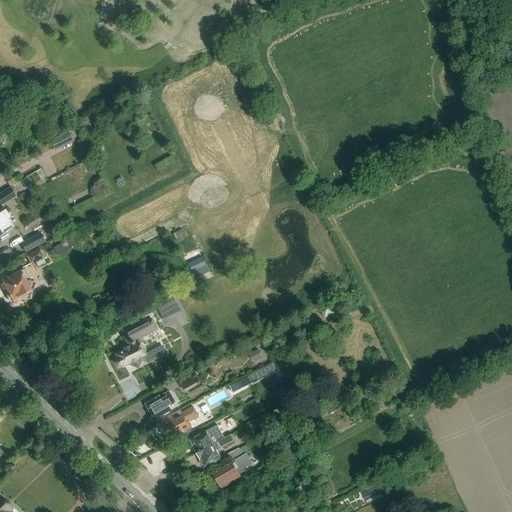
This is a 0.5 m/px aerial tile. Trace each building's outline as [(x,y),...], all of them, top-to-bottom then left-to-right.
[(69,130),(50,140),(55,149),(74,139),(69,130)] [(173,157),(159,164),(161,169),(175,161),(173,157)] [(37,171),(42,179),(46,177),(41,169),(37,171)] [(18,174),(7,181),(10,186),(21,180),(18,174)] [(0,193),(0,204),(1,206),(16,197),(9,187),(0,193)] [(0,239),(2,242),(9,237),(5,231),(11,227),(6,220),(9,218),(2,207),(0,207),(0,239)] [(186,228),(176,233),(180,241),(190,236),(186,228)] [(45,242),(40,233),(20,244),(25,252),(45,242)] [(53,248),(57,255),(76,244),(73,237),(53,248)] [(27,256),(32,265),(36,263),(38,267),(46,263),(43,258),(45,257),(40,249),(27,256)] [(203,256),(188,263),(193,272),(207,266),(203,256)] [(8,293),(7,294),(7,296),(7,297),(8,298),(9,299),(10,298),(11,300),(16,298),(18,302),(28,296),(26,292),(30,290),(22,275),(26,273),(24,269),(1,281),(8,293)] [(161,306),(166,318),(184,310),(179,298),(161,306)] [(326,316),(338,313),(334,300),(322,304),(326,316)] [(283,329),(288,338),(318,322),(313,313),(283,329)] [(139,345),(138,345),(136,340),(156,330),(151,319),(121,335),(127,346),(122,349),(123,350),(115,355),(117,358),(116,359),(115,363),(117,365),(120,366),(121,365),(122,368),(130,363),(131,365),(136,363),(138,368),(146,364),(143,357),(145,356),(139,345)] [(259,349),(250,353),(255,361),(264,357),(259,349)] [(272,364),(250,376),(254,383),(276,371),(272,364)] [(196,371),(179,380),(185,391),(202,382),(196,371)] [(250,376),(240,381),(244,388),(254,383),(250,376)] [(171,390),(159,397),(145,405),(154,420),(170,411),(168,408),(178,403),(171,390)] [(215,391),(205,406),(211,410),(221,395),(215,391)] [(185,412),(182,414),(173,419),(175,421),(164,427),(170,437),(181,431),(183,433),(192,428),(189,422),(199,417),(193,407),(185,412)] [(213,445),(224,439),(217,426),(190,441),(197,453),(213,445)] [(231,435),(224,439),(213,445),(197,453),(200,459),(199,461),(201,464),(203,464),(204,467),(212,463),(214,463),(216,462),(216,461),(220,459),(216,450),(222,447),(223,448),(235,442),(231,435)] [(241,449),(230,454),(233,460),(255,449),(252,444),(241,449)] [(251,463),(245,454),(212,474),(221,489),(240,478),(238,474),(243,471),(242,469),(251,463)] [(265,467),(254,472),(257,479),(268,473),(265,467)] [(0,511),(14,511),(0,497),(0,496),(0,511)]
